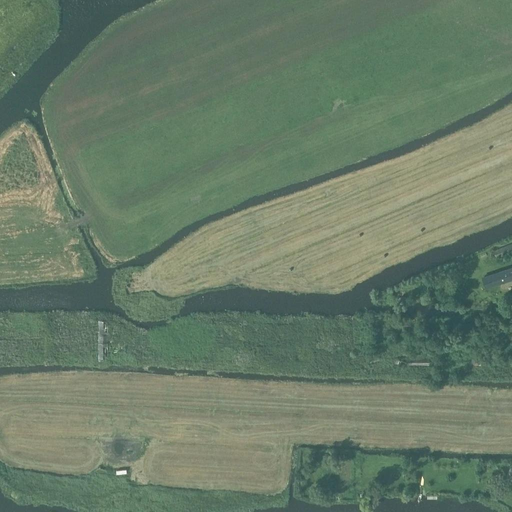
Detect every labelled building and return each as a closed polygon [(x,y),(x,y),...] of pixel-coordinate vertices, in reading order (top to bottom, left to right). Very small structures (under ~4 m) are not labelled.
[(496,258),(511,251),(511,243),(493,251),(496,258)] [(511,266),(484,276),(488,287),(511,279),(511,266)] [(107,361),(108,321),(99,320),(98,361),(107,361)] [(369,327),(420,328),(420,322),(370,320),(369,327)] [(368,363),(429,365),(429,359),(368,357),(368,363)] [(437,357),(438,365),(484,366),(484,358),(437,357)] [(511,358),(488,358),(487,366),(511,367),(511,358)] [(361,494),(362,456),(354,455),(353,493),(361,494)]
